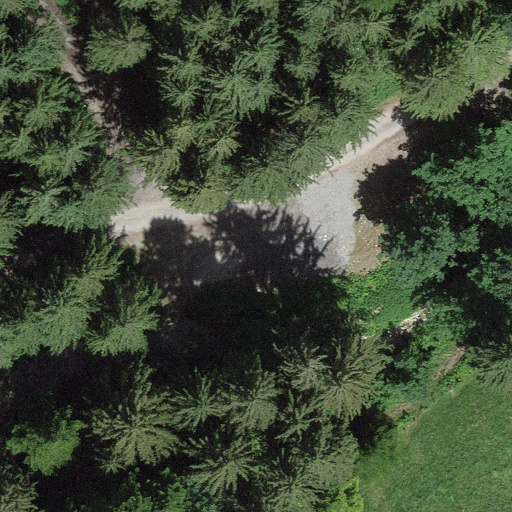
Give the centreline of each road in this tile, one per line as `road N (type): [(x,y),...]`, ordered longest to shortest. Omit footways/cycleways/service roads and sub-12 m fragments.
road 1 (track): [(0,293),(300,185),(511,51)]
road 2 (track): [(101,76),(198,222)]
